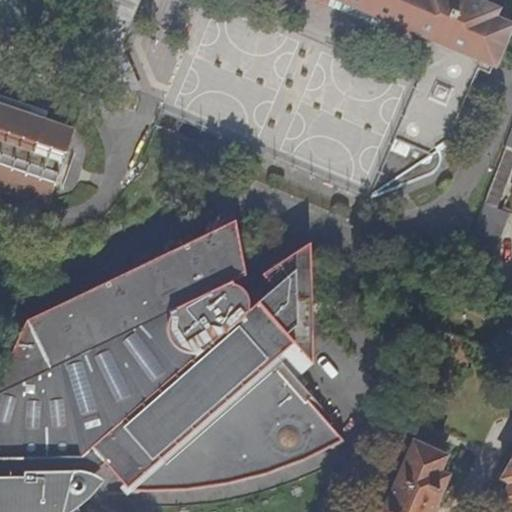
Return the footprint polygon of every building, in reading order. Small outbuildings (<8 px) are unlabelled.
[(0,0),(0,190),(45,206),(71,131),(42,121),(0,106),(0,0),(216,0),(167,118),(372,206),(435,181),(439,171),(444,165),(444,161),(442,154),(456,144),(452,142),(485,65),(494,68),(511,26),(511,22),(495,16),(498,8),(479,0),(0,0)] [(153,0),(97,0),(83,33),(110,90),(126,101),(139,95),(153,0)] [(0,106),(42,121),(44,113),(0,98),(0,106)] [(496,209),(511,166),(511,149),(506,147),(485,204),(496,209)] [(480,286),(508,214),(496,209),(485,204),(457,277),(480,286)] [(106,466),(116,475),(125,472),(138,469),(145,493),(158,493),(165,493),(203,489),(239,483),(260,478),(286,469),(303,462),(320,454),(341,443),(309,405),(313,401),(279,364),(295,349),(313,332),(313,330),(298,317),(303,316),(305,308),(312,308),(312,249),(264,279),(275,293),(246,315),(243,310),(249,306),(249,302),(248,296),(244,292),(238,288),(233,292),(230,287),(247,280),(238,226),(21,318),(3,376),(0,377),(0,511),(63,511),(64,492),(65,492),(75,503),(78,504),(82,505),(87,504),(92,499),(94,492),(94,486),(92,479),(106,466)] [(298,317),(313,330),(312,308),(305,308),(303,316),(298,317)] [(313,332),(295,349),(314,369),(313,332)] [(418,444),(415,443),(386,510),(384,509),(383,511),(434,511),(437,505),(436,505),(449,476),(439,472),(446,456),(443,455),(448,444),(423,433),(418,444)] [(125,472),(116,475),(117,481),(119,484),(124,490),(129,493),(134,494),(145,493),(138,469),(125,472)]
